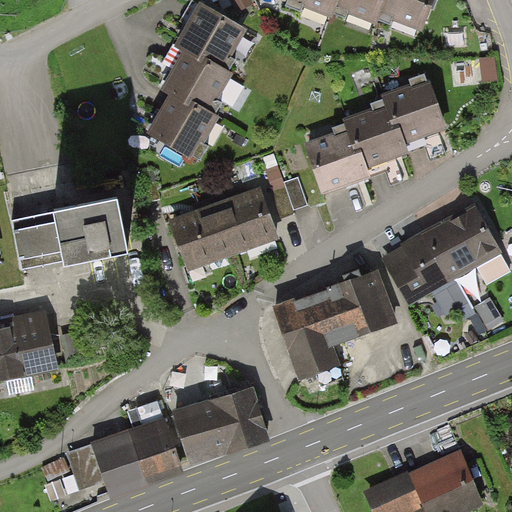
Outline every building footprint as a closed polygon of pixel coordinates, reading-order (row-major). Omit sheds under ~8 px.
[(234,0),(239,9),(257,1),(256,0),(234,0)] [(289,0),(288,5),(335,23),(339,12),(380,26),(384,16),(427,32),(439,0),(289,0)] [(251,36),(198,6),(176,44),(187,50),(161,96),(169,101),(152,132),(199,159),(221,122),(214,118),(237,79),(229,74),(251,36)] [(349,135),(308,150),(325,197),(372,180),(369,172),(412,157),(408,146),(449,132),(431,83),(386,99),(391,111),(346,127),(349,135)] [(268,172),(287,220),(312,210),(293,162),(268,172)] [(279,241),(261,190),(169,224),(187,275),(279,241)] [(132,263),(120,203),(17,223),(27,272),(66,265),(68,275),(132,263)] [(504,255),(478,208),(431,234),(382,261),(408,308),(458,280),(504,255)] [(381,274),(280,311),(306,378),(341,365),(334,346),(399,322),(381,274)] [(0,382),(58,370),(46,315),(0,325),(0,382)] [(272,436),(254,384),(173,411),(191,463),(272,436)] [(184,468),(164,414),(94,441),(114,494),(184,468)] [(468,511),(486,505),(464,453),(370,492),(378,511),(468,511)]
